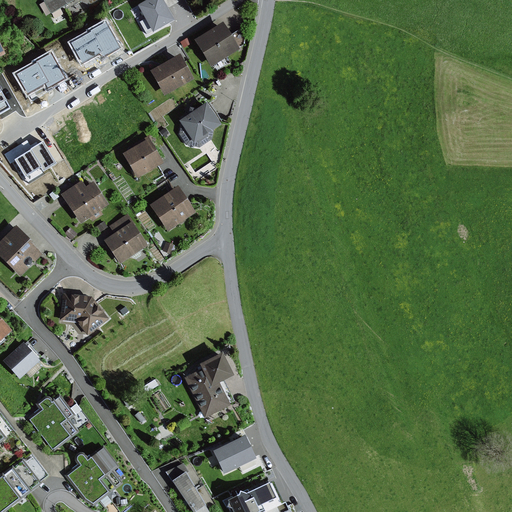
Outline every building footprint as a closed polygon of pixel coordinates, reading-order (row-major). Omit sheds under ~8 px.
[(42,0),(51,14),(63,6),(74,0),(42,0)] [(74,0),(63,6),(66,10),(81,2),(89,6),(99,0),(74,0)] [(161,0),(149,0),(137,7),(144,20),(140,22),(146,35),(173,21),(167,9),(161,0)] [(161,0),(167,9),(172,6),(179,2),(177,0),(161,0)] [(224,23),(194,41),(210,67),(239,49),(239,48),(231,35),(224,23)] [(244,27),(231,35),(239,48),(245,45),(244,27)] [(189,38),(180,42),(183,48),(192,44),(189,38)] [(179,56),(150,71),(163,97),(193,81),(179,56)] [(181,121),(179,122),(181,125),(179,134),(186,146),(199,148),(212,140),(213,131),(221,125),(206,103),(197,109),(189,108),(188,112),(179,118),(181,121)] [(165,128),(160,132),(165,139),(168,137),(167,135),(169,134),(165,128)] [(149,140),(122,154),(135,178),(162,164),(149,140)] [(81,182),(60,195),(80,225),(108,206),(93,182),(85,188),(81,182)] [(178,187),(149,205),(166,232),(195,215),(178,187)] [(126,216),(109,227),(114,234),(103,241),(119,266),(147,247),(126,216)] [(103,222),(97,227),(101,233),(108,228),(103,222)] [(15,227),(0,241),(0,257),(20,277),(41,256),(30,245),(30,242),(15,227)] [(70,227),(64,233),(72,241),(78,235),(70,227)] [(175,246),(166,243),(163,252),(172,255),(175,246)] [(91,298),(62,294),(59,321),(77,323),(87,336),(107,320),(91,298)] [(125,306),(118,311),(123,317),(129,311),(125,306)] [(0,341),(11,332),(0,319),(0,341)] [(23,343),(3,362),(19,380),(39,361),(23,343)] [(201,370),(184,379),(205,421),(232,407),(220,383),(233,377),(221,354),(199,365),(201,370)] [(43,411),(31,421),(52,448),(73,432),(64,420),(70,415),(58,400),(51,405),(48,401),(46,400),(39,406),(43,411)] [(0,443),(15,432),(0,411),(0,443)] [(244,437),(213,452),(224,475),(239,468),(253,461),(255,460),(244,437)] [(80,466),(67,476),(85,499),(91,504),(118,483),(109,472),(115,467),(102,450),(86,463),(82,457),(79,457),(77,458),(76,459),(76,462),(80,466)] [(0,511),(1,511),(50,477),(33,455),(0,479),(0,511)] [(253,461),(239,468),(242,473),(256,467),(253,461)] [(166,472),(173,483),(185,475),(188,473),(184,464),(166,472)] [(209,511),(185,475),(173,483),(192,511),(209,511)] [(276,498),(269,483),(249,494),(247,490),(240,493),(239,493),(237,497),(227,501),(226,508),(231,509),(232,511),(258,511),(257,507),(276,498)]
